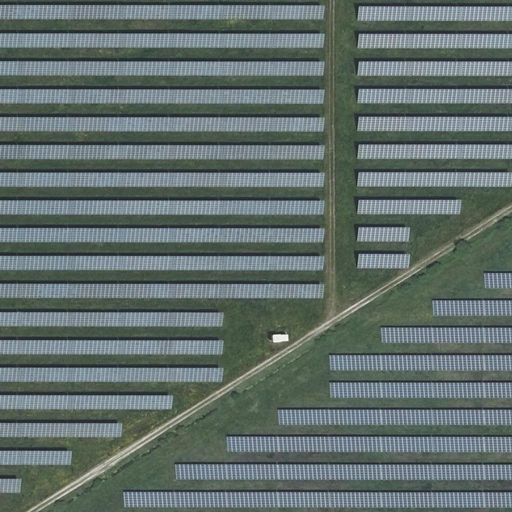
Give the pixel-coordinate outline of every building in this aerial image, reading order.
[(322,8),(0,4),(0,18),(322,23),(322,8)] [(371,19),(371,6),(356,5),(356,19),(371,19)] [(0,47),(322,51),(322,37),(0,32),(0,47)] [(370,45),(370,33),(356,33),(356,45),(370,45)] [(0,74),(322,77),(322,62),(0,60),(0,74)] [(357,60),(356,74),(370,74),(370,60),(357,60)] [(0,102),(322,106),(322,91),(0,87),(0,102)] [(0,129),(322,134),(323,120),(0,115),(0,129)] [(357,116),(357,130),(373,130),(373,116),(357,116)] [(464,129),(511,129),(511,119),(504,119),(504,125),(479,125),(479,117),(465,116),(464,129)] [(0,157),(322,161),(322,145),(176,144),(176,146),(0,144),(0,157)] [(0,172),(0,186),(322,189),(322,174),(0,172)] [(414,185),(510,185),(510,172),(436,172),(436,180),(415,180),(414,185)] [(356,212),(458,214),(459,201),(356,198),(356,212)] [(322,201),(197,199),(196,213),(322,214),(322,201)] [(112,204),(0,202),(0,216),(111,217),(112,204)] [(356,240),(407,241),(407,226),(356,226),(356,240)] [(322,229),(205,228),(205,240),(322,241),(322,229)] [(0,245),(33,246),(33,231),(0,230),(0,245)] [(0,270),(291,273),(291,257),(0,255),(0,270)] [(306,283),(306,297),(322,297),(322,284),(306,283)] [(0,298),(128,299),(128,285),(0,284),(0,298)] [(221,312),(184,312),(183,324),(221,325),(221,312)] [(145,314),(0,313),(0,327),(145,328),(145,314)] [(8,380),(136,381),(136,376),(127,375),(127,368),(8,367),(8,380)] [(221,368),(171,368),(170,381),(221,382),(221,368)] [(150,394),(150,408),(171,409),(171,395),(150,394)] [(10,436),(120,437),(120,423),(14,422),(14,433),(10,433),(10,436)] [(229,437),(228,451),(241,451),(242,438),(229,437)] [(0,463),(70,465),(70,452),(0,450),(0,463)] [(0,492),(19,493),(19,478),(0,478),(0,492)]
